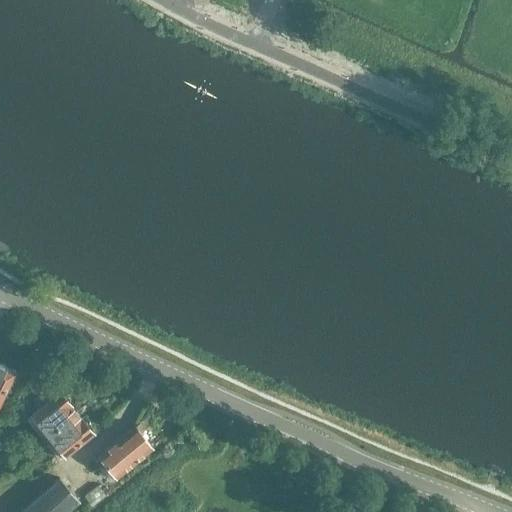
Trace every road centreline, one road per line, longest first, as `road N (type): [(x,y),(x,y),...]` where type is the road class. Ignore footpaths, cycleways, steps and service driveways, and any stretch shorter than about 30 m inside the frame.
road 1 (tertiary): [(471,511),(250,418),(0,293)]
road 2 (unclassified): [(511,157),(161,0)]
